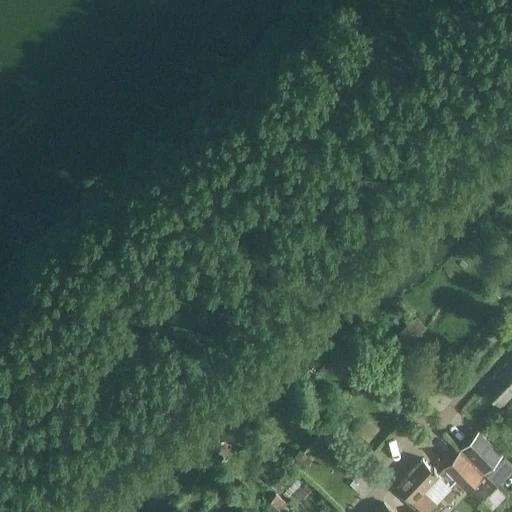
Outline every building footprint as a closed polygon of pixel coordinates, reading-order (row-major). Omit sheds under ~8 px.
[(511,358),(483,388),(500,404),(511,391),(511,358)] [(369,419),(362,427),(354,435),(365,445),(379,430),(369,419)] [(463,448),(484,469),(482,470),(498,485),(511,470),(511,463),(502,453),(501,454),(478,432),(463,448)] [(290,459),(293,462),(301,469),(311,458),(304,452),(300,448),(290,459)] [(446,467),(460,480),(468,488),(482,473),(459,452),(446,467)] [(397,486),(412,500),(424,511),(429,511),(438,503),(425,489),(440,474),(423,459),(397,486)] [(393,511),(384,503),(375,511),(393,511)]
